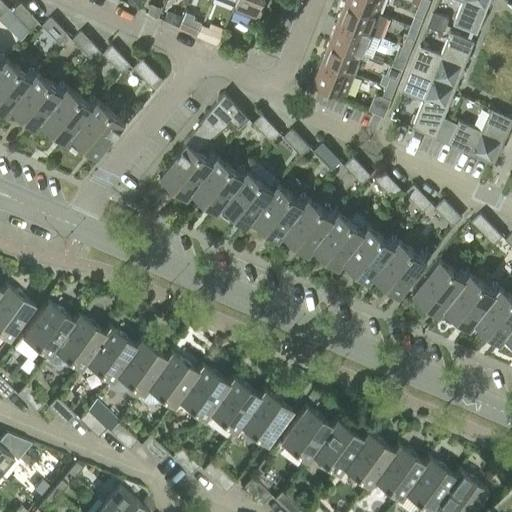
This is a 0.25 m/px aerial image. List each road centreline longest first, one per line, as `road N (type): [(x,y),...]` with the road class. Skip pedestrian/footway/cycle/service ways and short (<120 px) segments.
road 1 (tertiary): [(511,414),(78,227)]
road 2 (residential): [(511,206),(275,97),(270,81)]
road 3 (residential): [(199,490),(0,408)]
road 4 (residential): [(78,227),(94,190),(203,57)]
road 5 (residential): [(203,57),(76,0)]
